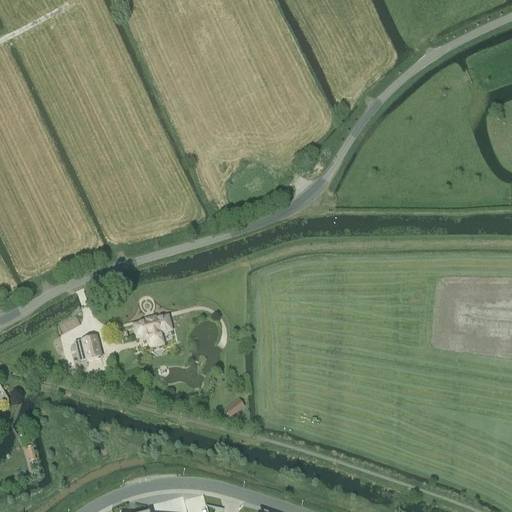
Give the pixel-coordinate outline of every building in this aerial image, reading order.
[(169,324),(168,319),(135,327),(138,340),(149,338),(151,348),(163,345),(160,335),(163,334),(165,335),(168,334),(169,332),(171,332),(171,330),(171,329),(170,325),(169,324)] [(97,338),(80,342),(85,362),(102,358),(97,338)] [(0,404),(1,405),(8,401),(0,386),(0,404)] [(232,415),(243,418),(245,409),(234,407),(232,415)] [(32,447),(27,449),(30,463),(36,462),(32,447)]
